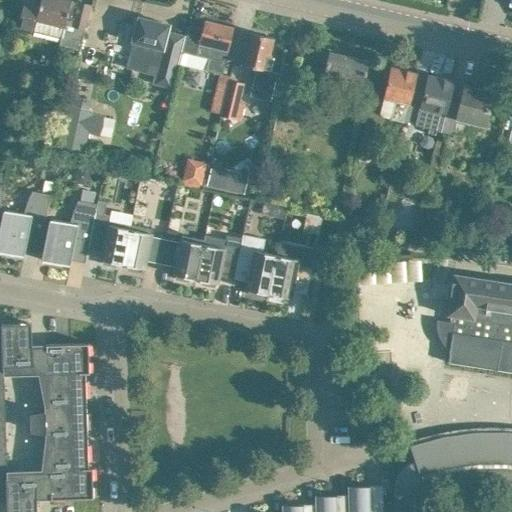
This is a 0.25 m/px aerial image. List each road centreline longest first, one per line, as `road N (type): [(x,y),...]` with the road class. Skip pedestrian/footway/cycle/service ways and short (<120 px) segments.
road 1 (residential): [(316,468),(311,337),(154,304),(109,306)]
road 2 (tertiary): [(511,49),(296,0)]
road 3 (residential): [(124,511),(109,306)]
road 4 (residential): [(183,511),(316,468)]
